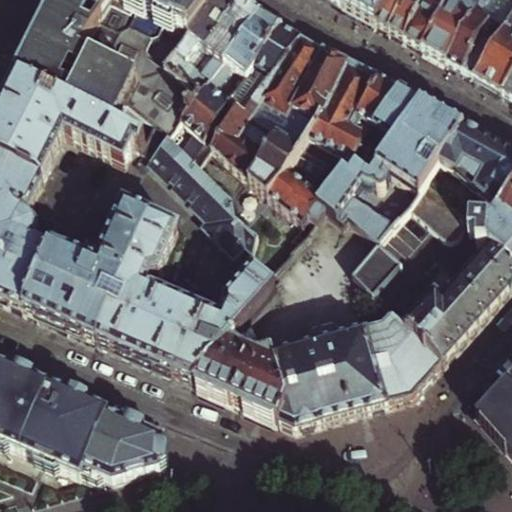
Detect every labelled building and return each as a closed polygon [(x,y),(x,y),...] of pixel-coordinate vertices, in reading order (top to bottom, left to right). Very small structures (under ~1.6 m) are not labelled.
[(143,159),(153,168),(168,147),(124,115),(134,95),(77,66),(110,13),(118,0),(60,0),(56,9),(40,42),(17,89),(146,152),(143,159)] [(126,39),(149,49),(156,46),(160,36),(187,47),(222,0),(118,0),(110,13),(134,24),(126,39)] [(222,0),(187,47),(176,62),(194,75),(242,12),(235,7),(222,0)] [(322,0),(321,1),(336,12),(344,17),(360,0),(322,0)] [(360,0),(344,17),(362,27),(376,35),(400,0),(360,0)] [(384,39),(390,42),(417,0),(400,0),(376,35),(384,39)] [(400,47),(406,51),(433,0),(417,0),(390,42),(400,47)] [(433,0),(406,51),(415,56),(423,61),(460,0),(433,0)] [(460,0),(423,61),(437,68),(449,75),(485,9),(488,12),(496,0),(460,0)] [(511,0),(496,0),(488,12),(485,9),(449,75),(457,79),(464,83),(500,17),(511,23),(511,0)] [(194,75),(176,62),(162,81),(197,108),(262,23),(255,19),(242,12),(194,75)] [(124,115),(168,147),(178,134),(197,108),(162,81),(142,57),(149,49),(126,39),(134,24),(110,13),(77,66),(134,95),(124,115)] [(470,86),(476,89),(511,31),(511,23),(500,17),(464,83),(470,86)] [(197,108),(178,134),(200,155),(282,35),(274,30),(262,23),(197,108)] [(511,31),(476,89),(491,97),(504,105),(511,92),(511,31)] [(282,35),(200,155),(207,162),(237,120),(247,128),(301,47),(293,42),(282,35)] [(237,120),(207,162),(243,196),(249,189),(291,126),(323,58),(314,53),(301,47),(247,128),(237,120)] [(249,189),(243,196),(265,216),(267,208),(318,138),(347,71),(335,65),(323,58),(291,126),(249,189)] [(267,208),(265,216),(294,243),(299,238),(317,213),(356,161),(360,163),(366,155),(363,152),(365,149),(350,137),(380,89),(363,80),(347,71),(318,138),(267,208)] [(0,168),(43,191),(65,146),(126,176),(136,155),(143,159),(146,152),(17,89),(8,105),(0,121),(0,168)] [(363,152),(366,155),(370,158),(379,147),(371,141),(401,101),(390,94),(380,89),(350,137),(365,149),(363,152)] [(299,238),(306,245),(326,222),(340,232),(344,226),(341,224),(422,113),(411,107),(401,101),(371,141),(379,147),(370,158),(366,155),(360,163),(356,161),(317,213),(299,238)] [(344,226),(340,232),(343,234),(349,228),(379,255),(416,212),(464,138),(453,131),(430,118),(422,113),(341,224),(344,226)] [(416,212),(379,255),(351,283),(391,323),(442,374),(463,348),(511,290),(511,276),(489,254),(492,234),(511,204),(511,164),(464,138),(416,212)] [(238,260),(256,244),(247,235),(236,226),(233,208),(197,175),(191,169),(168,147),(153,168),(150,171),(214,230),(210,235),(238,260)] [(153,168),(143,159),(138,168),(146,175),(150,171),(153,168)] [(43,191),(0,168),(0,309),(7,313),(24,320),(51,258),(35,251),(37,246),(37,243),(36,237),(34,232),(31,229),(29,227),(26,225),(43,191)] [(489,254),(511,276),(511,204),(492,234),(489,254)] [(64,337),(98,353),(152,229),(125,217),(98,278),(51,258),(24,320),(64,337)] [(196,396),(238,347),(275,304),(270,299),(254,285),(227,315),(228,323),(223,334),(148,300),(152,289),(160,286),(179,241),(152,229),(98,353),(146,374),(196,396)] [(442,374),(391,323),(382,333),(363,339),(387,413),(415,405),(427,390),(436,380),(442,374)] [(387,413),(363,339),(346,344),(345,341),(340,337),(315,344),(312,350),(313,354),(272,366),(287,415),(280,433),(295,440),(344,426),(387,413)] [(287,415),(272,366),(259,370),(245,356),(238,347),(196,396),(239,415),(280,433),(287,415)] [(0,374),(0,459),(2,461),(9,454),(33,465),(32,474),(52,483),(59,476),(78,485),(80,482),(104,493),(111,491),(120,495),(167,482),(171,450),(155,443),(153,436),(135,428),(129,432),(117,426),(98,418),(97,411),(78,403),(72,407),(69,405),(71,402),(69,398),(66,395),(62,393),(59,391),(54,390),(50,390),(46,391),(44,394),(42,393),(41,386),(34,383),(22,378),(16,382),(0,374)] [(511,385),(478,424),(491,439),(511,463),(511,385)]
